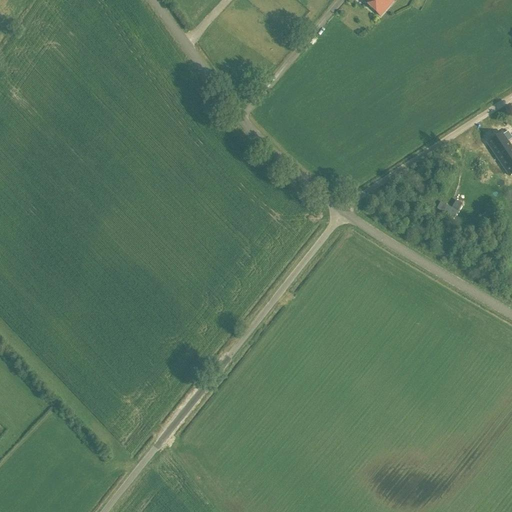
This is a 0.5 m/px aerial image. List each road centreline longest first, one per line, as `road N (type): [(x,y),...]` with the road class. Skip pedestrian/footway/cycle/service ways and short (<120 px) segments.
road 1 (unclassified): [(104,511),(341,213)]
road 2 (unclassified): [(341,213),(243,122),(153,0)]
road 3 (unclassified): [(341,213),(511,93)]
road 4 (unclassified): [(511,314),(341,213)]
road 5 (unknown): [(243,122),(341,0)]
